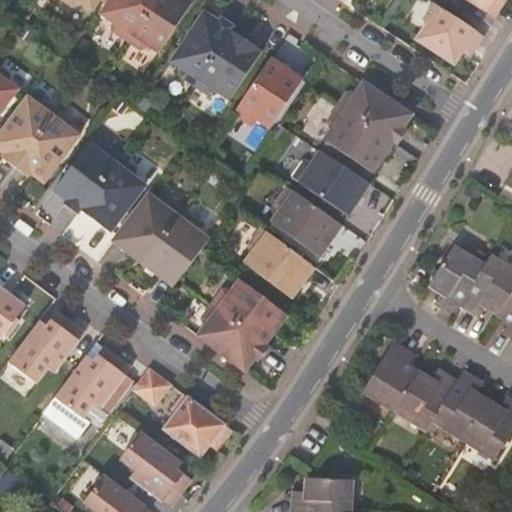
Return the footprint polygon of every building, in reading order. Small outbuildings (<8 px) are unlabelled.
[(62,0),(75,8),(86,6),(96,13),(104,0),(62,0)] [(115,33),(130,43),(158,0),(113,0),(103,16),(115,24),(115,33)] [(158,0),(130,43),(143,52),(152,48),(162,55),(194,6),(185,0),(158,0)] [(470,0),(495,18),(507,0),(470,0)] [(435,4),(424,21),(429,24),(418,40),(455,65),(469,46),(476,51),(485,37),(435,4)] [(183,78),(196,87),(233,31),(236,27),(223,18),(220,22),(206,13),(174,62),(183,69),(183,78)] [(233,31),(196,87),(212,97),(221,94),(232,101),(265,52),(233,31)] [(273,59),(236,114),(254,126),(262,122),(273,129),(305,80),(273,59)] [(0,120),(21,91),(12,85),(13,76),(0,66),(0,120)] [(405,128),(414,115),(365,83),(358,92),(349,92),(341,105),(396,142),(400,145),(409,132),(405,128)] [(6,160),(18,169),(38,144),(61,112),(49,103),(40,106),(30,99),(0,140),(0,149),(9,156),(6,160)] [(375,174),(396,142),(341,105),(329,122),(333,130),(326,141),(329,143),(366,168),(375,174)] [(38,144),(18,169),(31,179),(34,175),(48,185),(82,137),(73,131),(73,121),(61,112),(38,144)] [(329,143),(324,150),(361,175),(366,168),(329,143)] [(67,206),(80,215),(83,211),(94,196),(123,158),(110,149),(102,152),(92,145),(57,192),(70,202),(67,206)] [(350,216),(372,184),(342,165),(323,152),(316,162),(306,162),(295,179),(350,216)] [(94,196),(83,211),(114,234),(148,186),(137,178),(138,169),(123,158),(94,196)] [(511,169),(501,187),(511,193),(511,169)] [(322,258),(344,226),(290,188),(278,204),(281,214),(274,223),(322,258)] [(147,265),(187,212),(171,200),(163,203),(152,195),(116,242),(142,261),(147,265)] [(181,282),(208,245),(212,240),(202,233),(202,223),(187,212),(147,265),(177,287),(181,282)] [(294,299),(318,268),(264,228),(251,245),(254,254),(247,264),(294,299)] [(427,304),(447,316),(453,307),(473,319),(479,309),(501,323),(496,333),(511,342),(511,276),(481,258),(476,268),(444,248),(421,287),(433,294),(427,304)] [(214,306),(268,346),(290,315),(243,281),(236,291),(226,291),(214,306)] [(0,284),(0,338),(6,331),(11,334),(21,320),(18,318),(27,305),(12,294),(10,298),(3,292),(5,289),(0,284)] [(201,337),(248,372),(258,358),(262,361),(272,348),(268,346),(214,306),(205,318),(208,327),(201,337)] [(39,323),(10,362),(39,383),(51,368),(57,373),(87,332),(59,311),(46,328),(39,323)] [(384,345),(354,392),(418,432),(425,423),(487,461),(511,420),(511,410),(497,401),(490,411),(467,397),(474,386),(455,374),(448,385),(428,373),(422,382),(398,368),(404,358),(384,345)] [(86,358),(57,397),(86,418),(97,403),(103,407),(133,366),(105,346),(93,363),(86,358)] [(151,368),(135,390),(157,407),(173,385),(151,368)] [(226,444),(235,431),(186,393),(174,410),(178,414),(166,430),(204,458),(218,438),(226,444)] [(177,466),(182,459),(143,431),(122,459),(138,471),(133,477),(174,508),(195,479),(177,466)] [(143,511),(139,509),(145,503),(106,474),(85,503),(96,511),(143,511)] [(342,511),(345,485),(300,482),(298,496),(286,496),(284,511),(342,511)]
